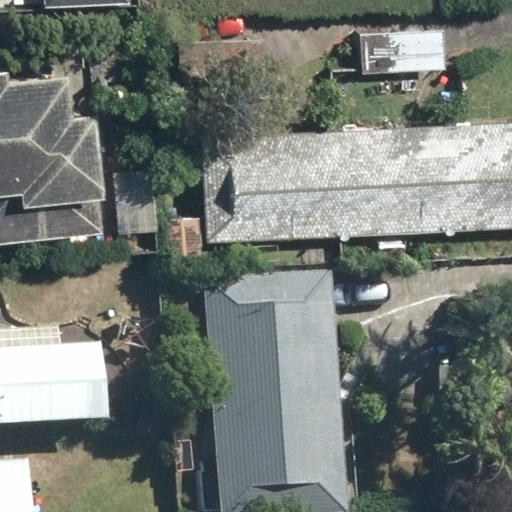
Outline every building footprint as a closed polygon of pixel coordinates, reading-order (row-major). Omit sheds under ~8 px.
[(110,0),(28,0),(29,9),(111,4),(110,0)] [(345,34),(345,72),(434,72),(434,34),(345,34)] [(0,240),(87,232),(65,115),(41,116),(41,75),(0,74),(0,240)] [(511,119),(186,135),(191,240),(511,224),(511,119)] [(322,511),(318,280),(191,283),(195,511),(322,511)] [(77,345),(0,349),(0,435),(82,430),(77,345)] [(0,467),(0,511),(16,511),(13,467),(0,467)]
